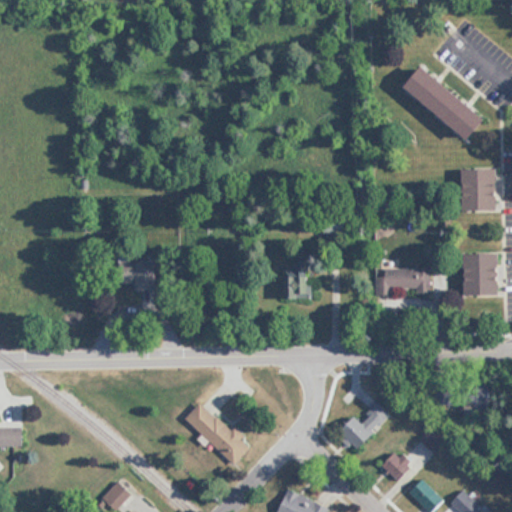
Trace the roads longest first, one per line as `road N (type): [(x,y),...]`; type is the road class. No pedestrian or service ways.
road 1 (tertiary): [(0,349),(511,337)]
road 2 (residential): [(212,511),(307,417),(313,345)]
road 3 (residential): [(388,511),(299,427)]
